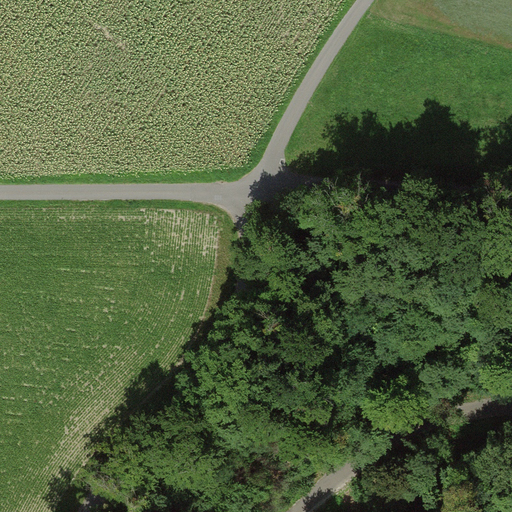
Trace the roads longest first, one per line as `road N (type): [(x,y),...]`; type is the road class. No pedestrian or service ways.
road 1 (residential): [(259,195),(146,426),(94,511)]
road 2 (unclassified): [(0,193),(259,195)]
road 3 (unclassified): [(511,407),(471,412),(379,452),(301,511)]
road 4 (residential): [(259,195),(301,100),(368,0)]
